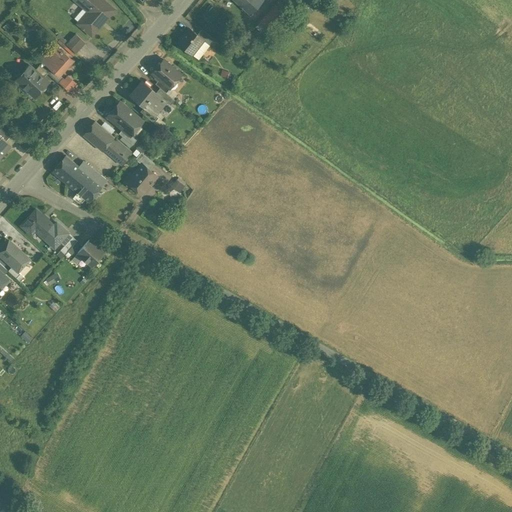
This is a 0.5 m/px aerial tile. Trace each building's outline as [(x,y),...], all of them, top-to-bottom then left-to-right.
[(114,9),(103,0),(75,0),(84,7),(85,8),(87,5),(91,8),(79,22),(78,23),(92,35),(114,9)] [(234,0),(243,8),(250,0),(234,0)] [(250,0),(243,8),(250,15),(263,0),(250,0)] [(303,0),(300,4),(306,10),(314,0),(303,0)] [(84,7),(76,1),(73,5),(80,12),(84,7)] [(80,12),(74,18),(79,22),(91,8),(87,5),(85,8),(84,7),(80,12)] [(275,5),(259,23),(273,35),(289,17),(275,5)] [(240,25),(239,23),(233,27),(236,30),(238,33),(243,28),(240,25)] [(241,23),(240,25),(243,28),(238,33),(236,30),(234,33),(241,38),(248,27),(241,23)] [(273,35),(259,23),(256,26),(269,39),(273,35)] [(197,34),(189,27),(177,42),(192,54),(203,39),(204,39),(197,34)] [(214,38),(201,29),(197,34),(204,39),(210,44),(214,38)] [(85,42),(76,33),(66,44),(76,53),(85,42)] [(64,35),(60,39),(64,43),(69,38),(64,35)] [(203,39),(192,54),(198,59),(210,44),(204,39),(203,39)] [(73,61),(55,45),(49,52),(53,56),(46,63),(51,67),(60,75),(73,61)] [(182,74),(164,59),(152,73),(159,79),(168,86),(172,81),(176,81),(182,74)] [(35,69),(29,64),(23,72),(25,73),(18,81),(35,97),(48,82),(43,77),(35,69)] [(47,72),(39,65),(35,69),(43,77),(47,72)] [(60,75),(51,67),(47,72),(59,82),(63,77),(60,75)] [(61,84),(75,89),(79,79),(66,74),(61,84)] [(168,86),(159,79),(155,83),(161,88),(166,92),(170,88),(170,87),(168,86)] [(157,93),(142,80),(131,94),(145,107),(152,113),(153,112),(164,99),(157,93)] [(166,92),(161,88),(157,93),(164,99),(170,105),(175,100),(166,92)] [(143,121),(120,101),(108,116),(123,128),(131,135),(143,121)] [(152,113),(145,107),(141,111),(154,122),(158,117),(153,112),(152,113)] [(52,115),(44,108),(36,117),(44,124),(52,115)] [(133,152),(95,121),(83,135),(103,151),(104,149),(123,165),(133,152)] [(10,136),(0,127),(0,135),(6,141),(10,136)] [(131,135),(123,128),(119,133),(133,145),(137,140),(131,135)] [(6,141),(0,135),(0,153),(1,155),(11,145),(6,141)] [(144,141),(139,146),(146,151),(150,145),(144,141)] [(155,163),(141,152),(135,159),(142,164),(143,163),(150,169),(155,163)] [(79,166),(66,156),(52,171),(68,184),(81,168),(79,166)] [(93,169),(83,161),(79,166),(81,168),(88,174),(93,169)] [(142,164),(128,181),(142,193),(157,175),(150,169),(143,163),(142,164)] [(88,174),(81,168),(68,184),(89,202),(102,186),(96,181),(88,174)] [(93,169),(88,174),(96,181),(101,175),(93,169)] [(101,175),(96,181),(102,186),(107,180),(101,175)] [(177,194),(187,185),(180,177),(170,186),(177,194)] [(56,224),(37,207),(19,227),(32,238),(36,233),(43,239),(56,224)] [(30,259),(9,240),(0,250),(0,254),(18,271),(30,259)] [(89,240),(78,252),(83,257),(82,258),(87,262),(87,261),(93,265),(104,253),(89,240)] [(68,251),(72,255),(82,245),(77,241),(68,251)] [(0,271),(4,275),(8,271),(0,263),(0,271)] [(0,287),(8,279),(4,275),(0,271),(0,287)]
